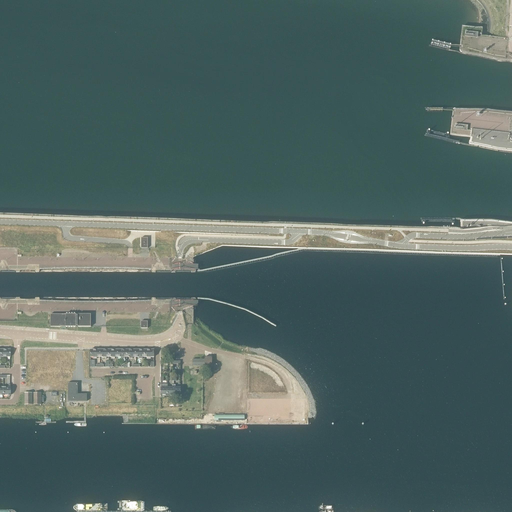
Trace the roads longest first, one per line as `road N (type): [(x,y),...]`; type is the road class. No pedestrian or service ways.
road 1 (tertiary): [(0,331),(168,340),(179,323),(184,241),(286,239),(302,228)]
road 2 (tertiary): [(0,220),(284,228)]
